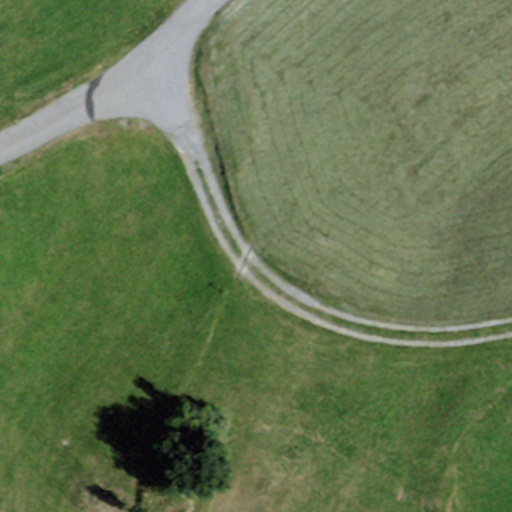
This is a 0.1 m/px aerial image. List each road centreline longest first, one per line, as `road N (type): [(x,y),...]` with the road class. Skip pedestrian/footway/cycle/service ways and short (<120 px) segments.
road 1 (track): [(146,72),(216,233),(298,314),(388,331),(511,327)]
road 2 (residential): [(219,0),(146,72),(0,144)]
